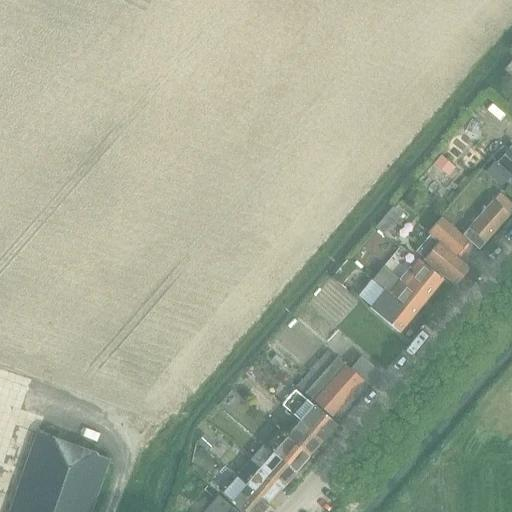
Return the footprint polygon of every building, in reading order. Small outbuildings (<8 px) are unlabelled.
[(511,144),(504,153),(496,162),(511,176),(511,144)] [(440,157),(433,165),(448,178),(455,169),(440,157)] [(485,175),(499,187),(508,176),(493,165),(485,175)] [(465,233),(480,248),(511,211),(511,204),(499,193),(465,233)] [(385,235),(402,215),(393,208),(377,228),(385,235)] [(468,241),(441,218),(427,233),(455,257),(468,241)] [(440,273),(455,286),(469,269),(429,236),(415,253),(440,273)] [(362,291),(374,268),(358,260),(346,283),(362,291)] [(442,281),(426,268),(423,266),(416,274),(409,268),(400,280),(395,277),(383,291),(383,292),(413,317),(442,281)] [(399,334),(413,317),(383,292),(383,291),(373,283),(367,289),(377,298),(369,308),(383,321),(399,334)] [(371,313),(364,308),(355,319),(347,313),(334,328),(343,335),(333,347),(340,353),(371,313)] [(296,387),(316,404),(331,417),(362,381),(369,387),(380,374),(360,357),(349,370),(325,348),(310,365),(313,367),(296,387)] [(286,378),(280,384),(287,389),(292,383),(286,378)] [(300,421),(299,422),(322,442),(336,425),(313,406),(312,407),(294,392),(282,406),(300,421)] [(257,442),(271,425),(264,419),(250,435),(257,442)] [(231,456),(233,455),(242,465),(253,455),(224,422),(211,433),(231,456)] [(299,422),(286,438),(308,458),(322,442),(299,422)] [(90,511),(108,459),(89,452),(37,434),(9,511),(90,511)] [(207,451),(212,445),(202,436),(196,442),(207,451)] [(272,453),(295,473),(308,458),(286,438),(272,453)] [(295,473),(272,453),(259,469),(282,489),(295,473)] [(268,505),(282,489),(259,469),(249,461),(236,478),(245,485),(268,505)] [(219,491),(231,501),(243,511),(261,511),(268,505),(245,485),(236,496),(224,486),(219,491)] [(236,511),(233,509),(218,496),(203,511),(236,511)]
